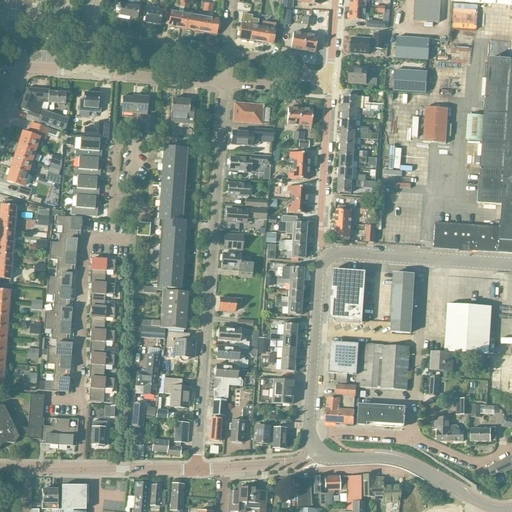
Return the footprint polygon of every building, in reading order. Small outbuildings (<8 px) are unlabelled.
[(281,0),(281,8),(282,8),(292,9),(292,8),(293,2),(290,2),(290,0),(281,0)] [(350,0),(350,8),(366,9),(366,0),(350,0)] [(120,3),(118,16),(119,16),(118,18),(129,20),(129,18),(137,19),(139,6),(120,3)] [(365,21),(366,9),(350,8),(349,20),(365,21)] [(147,9),(144,22),(159,25),(161,11),(147,9)] [(171,11),(168,27),(170,27),(170,28),(174,29),(174,28),(180,29),(182,13),(178,13),(171,11)] [(182,13),(180,29),(186,30),(186,31),(190,31),(190,30),(192,31),(195,16),(183,14),(182,13)] [(239,32),(238,36),(239,36),(239,37),(240,40),(242,40),(241,40),(246,41),(246,40),(249,41),(249,42),(253,42),(253,41),(254,42),(257,27),(258,20),(251,19),(252,16),(243,15),(241,24),(240,32),(239,32)] [(195,16),(192,31),(194,31),(193,32),(198,33),(198,32),(203,33),(206,18),(195,16)] [(206,18),(203,33),(209,34),(210,36),(215,37),(217,35),(218,33),(216,30),(218,20),(206,18)] [(367,21),(367,28),(369,28),(372,28),(382,29),(388,29),(389,22),(383,22),(367,21)] [(257,27),(254,42),(257,42),(256,43),(261,44),(261,43),(266,44),(272,45),(275,29),(274,29),(275,24),(262,22),(261,27),(257,27)] [(293,33),(290,49),(314,53),(317,37),(311,36),(311,32),(306,31),(305,35),(293,33)] [(370,39),(352,38),(351,53),(369,55),(369,47),(373,47),(373,49),(383,49),(384,35),(374,34),(374,41),(370,41),(370,39)] [(400,71),(395,71),(393,91),(425,93),(429,40),(397,38),(396,58),(400,58),(400,71)] [(435,223),(434,248),(496,252),(511,253),(511,61),(488,60),(484,112),(480,169),(478,204),(496,205),(502,206),(501,227),(496,227),(435,223)] [(349,83),(365,84),(365,86),(376,86),(377,79),(366,78),(367,68),(350,67),(349,83)] [(26,88),(20,109),(31,112),(39,115),(41,109),(47,111),(49,103),(48,103),(49,92),(49,90),(36,89),(27,88),(26,88)] [(49,92),(48,103),(49,103),(65,104),(66,93),(49,92)] [(79,99),(78,112),(100,114),(101,99),(99,99),(99,94),(84,93),(83,99),(79,99)] [(399,142),(397,178),(423,180),(425,144),(421,143),(424,97),(408,95),(405,142),(399,142)] [(344,96),(343,108),(357,109),(363,109),(374,110),(383,110),(383,105),(370,104),(363,103),(364,97),(344,96)] [(123,98),(122,112),(146,114),(147,97),(138,97),(138,99),(123,98)] [(171,100),(170,113),(186,114),(189,115),(190,103),(190,101),(171,100)] [(186,114),(185,124),(192,125),(194,103),(190,103),(189,115),(186,114)] [(262,106),(234,104),(233,122),(261,124),(261,122),(268,122),(269,109),(263,109),(263,108),(262,108),(262,106)] [(426,107),(423,143),(446,144),(450,145),(451,125),(447,125),(448,109),(426,107)] [(286,124),(298,125),(300,109),(288,108),(286,124)] [(343,108),(342,120),(356,121),(357,109),(343,108)] [(300,109),(298,125),(311,127),(312,111),(300,109)] [(68,120),(41,111),(40,116),(28,112),(26,119),(64,132),(68,120)] [(468,115),(466,140),(482,141),(484,116),(468,115)] [(145,116),(144,129),(143,134),(153,134),(154,134),(155,117),(145,116)] [(342,120),(342,132),(355,133),(361,133),(368,133),(369,128),(361,127),(356,127),(356,121),(342,120)] [(93,133),(93,138),(102,139),(102,133),(103,124),(94,123),(93,133)] [(22,133),(18,145),(35,150),(39,139),(44,140),(46,136),(57,140),(59,133),(48,130),(31,124),(28,135),(22,133)] [(231,139),(230,145),(253,147),(253,146),(256,147),(259,143),(260,143),(271,144),(272,144),(273,131),(272,131),(260,130),(254,129),(254,130),(253,132),(233,131),(231,131),(231,132),(231,134),(231,139)] [(342,132),(341,144),(354,145),(355,133),(342,132)] [(75,150),(74,158),(78,158),(98,159),(98,160),(101,160),(101,152),(98,152),(99,140),(78,138),(77,150),(75,150)] [(341,144),(340,156),(354,157),(354,145),(341,144)] [(18,145),(14,157),(31,162),(35,150),(18,145)] [(163,148),(163,159),(184,161),(185,149),(163,148)] [(294,159),(293,166),(308,167),(309,155),(289,153),(289,158),(294,159)] [(249,171),(250,168),(251,168),(254,166),(255,165),(270,165),(270,157),(247,155),(247,160),(245,159),(230,158),(230,160),(229,160),(228,166),(230,166),(229,170),(245,171),(249,171)] [(340,156),(339,168),(353,169),(354,157),(340,156)] [(14,157),(10,169),(27,174),(31,162),(14,157)] [(74,169),(73,177),(77,177),(96,178),(96,179),(99,179),(100,171),(97,171),(98,160),(98,159),(78,158),(74,158),(78,158),(78,169),(74,169)] [(163,159),(162,171),(183,172),(183,168),(183,167),(183,166),(184,165),(184,161),(163,159)] [(307,180),(308,167),(293,166),(293,174),(288,174),(288,179),(307,180)] [(339,168),(338,180),(352,181),(352,180),(353,169),(339,168)] [(10,169),(6,182),(19,186),(17,193),(29,197),(31,190),(23,187),(27,174),(10,169)] [(162,171),(161,183),(182,184),(182,180),(183,177),(183,172),(162,171)] [(72,196),(76,197),(76,196),(95,198),(98,198),(99,190),(95,190),(96,179),(96,178),(77,177),(73,177),(77,177),(76,189),(72,188),(72,196)] [(338,180),(338,192),(351,193),(352,187),(358,187),(365,187),(365,181),(358,181),(352,180),(352,181),(338,180)] [(161,183),(160,194),(181,196),(182,184),(161,183)] [(248,197),(249,185),(229,184),(228,196),(243,197),(248,197)] [(291,192),(291,200),(306,201),(307,188),(287,187),(287,192),(291,192)] [(160,194),(159,206),(180,207),(181,204),(181,201),(181,196),(160,194)] [(98,198),(95,198),(76,196),(76,197),(75,208),(71,207),(70,215),(97,217),(97,209),(94,209),(95,198),(98,198)] [(268,207),(276,208),(277,200),(269,200),(268,207)] [(305,214),(306,201),(291,200),(290,208),(287,207),(287,213),(305,214)] [(0,205),(0,217),(15,219),(16,207),(0,205)] [(336,210),(336,224),(351,225),(352,211),(347,211),(348,207),(346,206),(339,205),(338,207),(337,210),(336,210)] [(159,206),(158,217),(180,219),(180,215),(180,213),(180,207),(159,206)] [(241,223),(246,223),(247,218),(266,220),(267,210),(246,208),(246,212),(227,210),(226,222),(241,223)] [(282,216),(281,223),(285,223),(285,234),(292,235),(305,236),(306,223),(304,223),(305,220),(295,219),(295,217),(284,216),(284,217),(282,216)] [(0,217),(0,230),(14,231),(15,219),(0,217)] [(54,217),(54,226),(62,227),(61,235),(77,236),(77,237),(77,232),(80,232),(81,219),(60,217),(58,217),(54,217)] [(158,217),(158,228),(163,228),(163,230),(184,231),(185,221),(180,221),(180,219),(158,217)] [(137,223),(136,236),(149,237),(149,232),(150,224),(145,223),(137,223)] [(336,224),(335,238),(350,239),(351,225),(336,224)] [(367,226),(366,243),(375,243),(375,227),(367,226)] [(0,230),(0,242),(13,243),(14,231),(0,230)] [(163,230),(162,241),(183,243),(184,231),(163,230)] [(50,243),(49,251),(58,252),(75,253),(77,237),(77,236),(61,235),(59,235),(58,244),(50,243)] [(292,242),(291,246),(304,247),(305,236),(292,235),(292,242)] [(243,237),(225,236),(224,249),(242,250),(243,237)] [(162,241),(161,253),(183,254),(183,243),(162,241)] [(0,242),(0,254),(12,256),(13,243),(0,242)] [(291,252),(290,258),(304,259),(304,247),(291,246),(291,252)] [(49,251),(48,260),(57,261),(56,269),(71,271),(72,266),(74,266),(75,253),(58,252),(49,251)] [(161,253),(160,265),(182,266),(183,254),(161,253)] [(0,254),(0,267),(11,268),(12,256),(0,254)] [(241,255),(223,254),(223,255),(222,255),(221,261),(223,262),(222,267),(239,269),(238,277),(251,278),(252,264),(240,263),(241,255)] [(89,283),(91,283),(104,284),(105,271),(114,272),(115,261),(98,260),(91,259),(91,266),(89,283)] [(160,265),(160,276),(181,278),(182,266),(160,265)] [(289,275),(289,280),(302,281),(303,269),(298,268),(298,266),(298,265),(292,265),(292,268),(290,268),(289,275)] [(0,267),(0,279),(10,280),(11,268),(0,267)] [(47,278),(46,286),(55,287),(70,288),(71,271),(56,269),(55,278),(47,278)] [(335,269),(331,319),(333,319),(337,323),(361,324),(365,271),(335,269)] [(394,274),(390,326),(392,326),(391,333),(409,334),(413,275),(394,274)] [(160,276),(159,288),(180,289),(181,278),(160,276)] [(289,280),(288,291),(301,292),(302,281),(289,280)] [(89,307),(91,307),(104,308),(104,307),(105,295),(114,295),(114,285),(104,284),(91,283),(89,307)] [(46,286),(46,295),(54,295),(53,304),(54,304),(69,305),(70,288),(55,287),(46,286)] [(0,290),(0,302),(8,303),(9,291),(0,290)] [(165,291),(164,304),(187,305),(187,298),(185,298),(186,293),(165,291)] [(288,298),(287,303),(301,304),(301,292),(288,291),(288,298)] [(220,298),(219,311),(234,312),(235,304),(240,304),(241,300),(220,298)] [(0,302),(0,315),(8,316),(8,303),(0,302)] [(287,303),(287,315),(300,316),(301,304),(287,303)] [(445,351),(488,354),(492,306),(448,303),(445,351)] [(45,312),(44,321),(53,321),(70,323),(71,310),(68,310),(69,305),(54,304),(53,304),(53,313),(45,312)] [(164,304),(163,316),(184,318),(184,313),(186,313),(187,305),(164,304)] [(89,331),(90,331),(90,330),(104,331),(105,318),(113,319),(114,308),(104,307),(104,308),(91,307),(89,331)] [(163,316),(162,329),(185,330),(185,322),(184,322),(184,318),(163,316)] [(236,327),(252,328),(256,328),(257,322),(253,322),(253,321),(237,320),(236,327)] [(44,321),(43,329),(51,330),(51,339),(56,340),(56,339),(69,340),(70,323),(53,321),(44,321)] [(283,324),(282,336),(296,337),(296,325),(283,324)] [(141,327),(140,337),(164,339),(165,329),(162,329),(159,329),(141,327)] [(218,338),(218,340),(217,341),(230,342),(229,348),(217,347),(248,350),(249,343),(245,342),(245,340),(243,337),(240,337),(240,330),(218,329),(218,332),(216,333),(216,337),(218,338)] [(89,354),(90,354),(103,355),(104,342),(113,343),(114,332),(104,331),(90,330),(90,331),(89,354)] [(167,333),(166,348),(173,348),(173,357),(179,357),(179,359),(181,361),(183,362),(185,361),(187,360),(188,358),(194,358),(195,342),(185,341),(186,334),(183,334),(183,331),(168,330),(167,333)] [(282,336),(281,348),(295,348),(296,337),(282,336)] [(47,350),(47,356),(70,358),(71,345),(68,345),(69,340),(56,339),(56,340),(55,348),(47,347),(47,350)] [(331,343),(329,374),(336,374),(346,375),(356,376),(358,344),(331,343)] [(359,344),(356,383),(360,383),(359,388),(406,391),(407,373),(408,367),(409,348),(406,348),(383,346),(382,345),(370,344),(359,344)] [(216,366),(247,368),(247,361),(244,361),(244,358),(241,356),(238,356),(239,349),(248,350),(217,347),(217,350),(215,351),(214,355),(216,357),(216,360),(228,360),(228,366),(216,366)] [(281,348),(281,359),(294,360),(295,348),(281,348)] [(452,371),(452,364),(457,364),(458,355),(453,355),(432,353),(431,370),(452,371)] [(89,378),(90,378),(103,379),(103,378),(104,366),(113,366),(114,355),(103,355),(90,354),(89,378)] [(147,355),(145,373),(157,374),(159,356),(147,355)] [(46,361),(46,365),(54,365),(53,374),(66,375),(66,371),(69,371),(70,358),(47,356),(46,361)] [(293,372),(294,360),(281,359),(280,371),(293,372)] [(213,398),(227,399),(228,386),(242,387),(242,382),(237,375),(238,368),(247,369),(247,368),(216,366),(215,368),(213,370),(213,374),(215,375),(215,378),(221,379),(221,382),(220,383),(219,384),(218,386),(217,388),(217,389),(217,391),(214,391),(213,398)] [(137,372),(136,386),(144,386),(143,394),(155,395),(156,378),(157,374),(145,373),(137,372)] [(45,382),(44,391),(67,393),(68,379),(66,379),(66,375),(53,374),(53,383),(45,382)] [(336,374),(336,383),(346,384),(346,375),(336,374)] [(114,379),(103,378),(103,379),(90,378),(88,402),(103,403),(104,389),(113,390),(114,379)] [(438,397),(439,379),(430,378),(429,396),(438,397)] [(187,409),(189,388),(178,387),(179,380),(164,379),(162,394),(171,395),(170,407),(187,409)] [(292,382),(259,380),(258,403),(291,406),(292,382)] [(327,399),(325,421),(329,421),(330,423),(353,425),(354,412),(353,412),(355,396),(356,387),(337,386),(336,395),(338,395),(338,399),(327,399)] [(43,396),(30,395),(27,428),(22,428),(21,439),(40,440),(43,396)] [(214,399),(212,415),(224,417),(226,400),(214,399)] [(469,399),(460,399),(460,415),(468,416),(469,399)] [(143,428),(146,405),(132,403),(130,427),(143,428)] [(358,407),(357,425),(365,426),(365,424),(365,421),(369,421),(368,426),(401,428),(404,425),(405,407),(358,404),(358,407)] [(241,420),(252,421),(253,411),(252,410),(253,406),(246,405),(242,410),(241,420)] [(14,444),(18,438),(3,407),(0,406),(0,447),(1,446),(6,443),(14,444)] [(110,406),(110,418),(112,418),(118,418),(118,414),(118,407),(116,407),(113,406),(110,406)] [(469,418),(472,418),(480,418),(480,406),(469,406),(469,418)] [(156,410),(156,419),(167,420),(167,411),(160,410),(157,410),(156,410)] [(437,421),(434,421),(434,429),(437,429),(437,432),(437,442),(463,442),(463,432),(458,432),(458,428),(456,427),(449,427),(449,418),(437,418),(437,421)] [(511,418),(503,418),(502,427),(511,428),(511,418)] [(41,442),(45,442),(45,445),(58,446),(60,420),(51,419),(51,427),(42,426),(41,442)] [(219,442),(221,420),(210,419),(208,441),(219,442)] [(60,420),(58,446),(71,447),(71,444),(76,444),(77,429),(68,428),(69,420),(60,420)] [(153,440),(152,451),(166,452),(166,454),(180,455),(181,448),(179,448),(180,443),(187,444),(189,423),(177,422),(175,442),(175,447),(169,447),(170,443),(167,443),(167,442),(153,440)] [(230,443),(242,444),(244,423),(232,422),(230,443)] [(105,424),(92,423),(92,429),(91,445),(96,445),(98,448),(102,448),(104,446),(105,446),(106,430),(105,429),(105,424)] [(255,443),(267,444),(269,428),(256,427),(255,443)] [(272,448),(284,449),(286,430),(273,429),(272,448)] [(471,430),(471,442),(490,442),(490,441),(496,441),(496,431),(495,431),(495,429),(490,429),(490,430),(471,430)] [(511,457),(488,469),(492,476),(511,466),(511,457)] [(363,482),(363,497),(370,497),(372,497),(373,497),(373,500),(382,500),(382,501),(383,505),(386,505),(399,504),(400,492),(401,486),(383,487),(382,478),(372,479),(372,476),(365,476),(365,482),(363,482)] [(502,476),(492,480),(495,485),(504,481),(502,476)] [(338,477),(324,478),(324,491),(324,497),(325,497),(325,506),(332,506),(332,496),(334,493),(334,490),(339,490),(346,490),(345,477),(338,477)] [(347,477),(346,511),(364,511),(364,503),(360,503),(360,477),(347,477)] [(324,478),(313,478),(313,486),(314,494),(319,494),(320,500),(319,500),(319,506),(325,506),(325,497),(324,497),(324,491),(324,478)] [(135,484),(133,511),(146,511),(147,503),(147,498),(148,485),(147,485),(135,484)] [(295,511),(324,511),(318,511),(311,510),(309,486),(309,484),(297,484),(295,511)] [(61,486),(61,511),(62,511),(61,511),(85,511),(85,510),(85,508),(85,504),(88,504),(88,486),(88,485),(72,485),(72,486),(65,486),(61,486)] [(175,511),(174,511),(181,511),(184,486),(172,485),(169,511),(175,511)] [(152,490),(150,507),(159,507),(164,507),(165,493),(160,492),(161,486),(152,486),(152,490)] [(238,492),(231,492),(229,511),(237,511),(238,503),(246,504),(245,509),(259,509),(258,511),(265,511),(266,492),(254,491),(254,489),(238,488),(238,492)] [(42,503),(41,503),(41,504),(41,510),(52,510),(57,510),(57,504),(57,490),(42,490),(42,503)]
